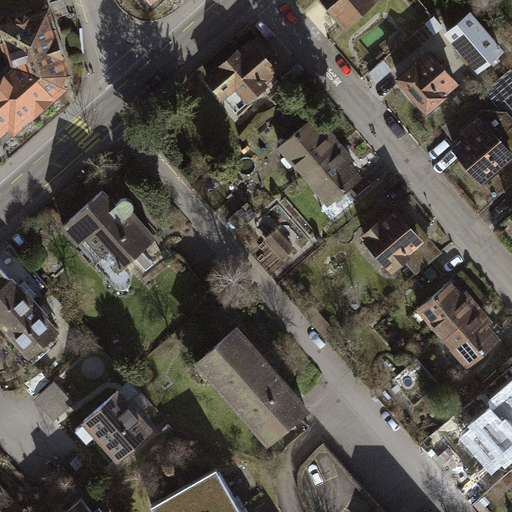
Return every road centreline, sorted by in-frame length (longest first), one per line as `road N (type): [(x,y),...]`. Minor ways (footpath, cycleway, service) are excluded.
road 1 (residential): [(126,101),(151,156),(461,511)]
road 2 (residential): [(269,0),(511,282)]
road 3 (secondary): [(0,213),(126,101)]
road 4 (secondary): [(126,101),(240,0)]
